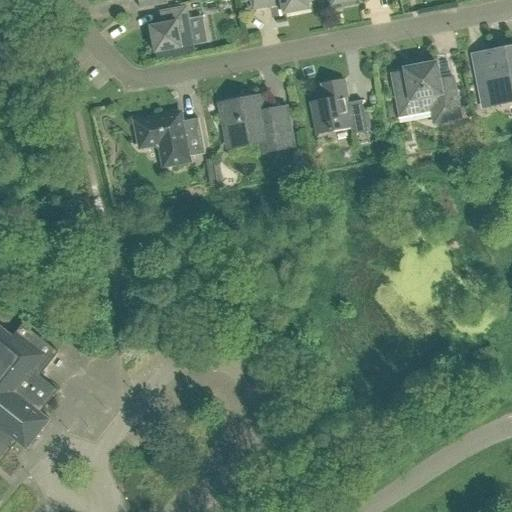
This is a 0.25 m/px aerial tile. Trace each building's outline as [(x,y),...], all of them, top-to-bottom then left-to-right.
[(167,4),(165,0),(138,0),(140,9),(167,4)] [(309,10),(307,0),(251,0),(253,11),(281,5),(283,15),(309,10)] [(155,54),(182,49),(194,46),(187,8),(160,13),(162,25),(150,27),(155,54)] [(483,108),(511,102),(511,48),(473,56),(483,108)] [(440,80),(437,63),(404,69),(405,72),(392,74),(398,104),(401,116),(431,110),(434,123),(461,118),(453,78),(440,80)] [(348,104),(347,98),(348,98),(345,81),(322,85),(325,101),(311,104),(317,135),(351,129),(352,136),(368,133),(362,101),(348,104)] [(267,110),(264,96),(220,105),(228,149),(264,142),(266,152),(293,147),(286,107),(267,110)] [(178,123),(173,119),(172,114),(134,122),(138,144),(154,141),(154,145),(161,150),(165,149),(169,167),(191,163),(190,157),(205,154),(198,119),(178,123)] [(14,336),(0,325),(0,463),(16,443),(26,451),(50,420),(41,413),(59,390),(40,376),(59,352),(23,324),(14,336)] [(297,465),(311,450),(302,442),(289,458),(297,465)]
